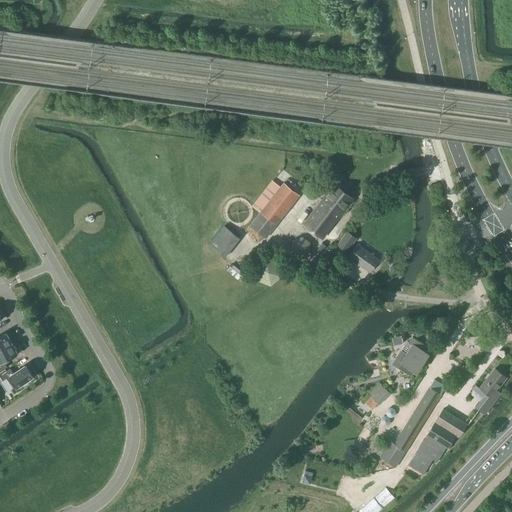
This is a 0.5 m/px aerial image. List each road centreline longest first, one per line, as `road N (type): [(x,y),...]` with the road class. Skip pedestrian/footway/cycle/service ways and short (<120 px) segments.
road 1 (secondary): [(427,0),(444,109),(495,224)]
road 2 (unknown): [(489,308),(377,295),(294,256)]
road 3 (secondary): [(511,191),(473,97),(458,0)]
road 4 (residential): [(0,419),(51,378),(0,287)]
road 5 (secondary): [(511,421),(424,511)]
